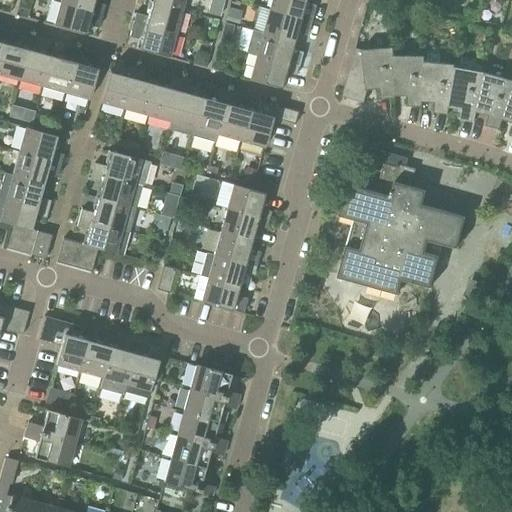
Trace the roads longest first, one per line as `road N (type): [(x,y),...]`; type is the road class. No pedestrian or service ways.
road 1 (residential): [(265,350),(321,107)]
road 2 (residential): [(265,350),(172,327),(151,305),(47,276)]
road 3 (residential): [(511,160),(321,107)]
road 4 (residential): [(0,446),(47,276)]
road 5 (residential): [(244,511),(237,464),(265,350)]
